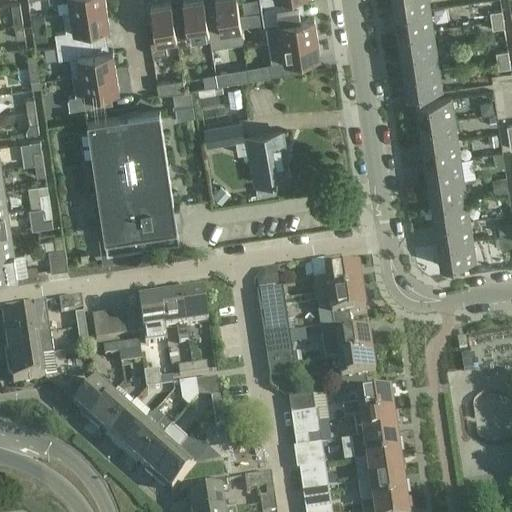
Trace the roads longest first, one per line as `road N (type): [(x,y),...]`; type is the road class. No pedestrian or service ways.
road 1 (residential): [(290,511),(277,425),(259,391),(239,262)]
road 2 (residential): [(385,242),(351,0)]
road 3 (residential): [(239,262),(0,295)]
road 4 (residential): [(511,293),(411,300),(392,276),(385,242)]
road 5 (residential): [(385,242),(239,262)]
road 6 (tertiary): [(106,511),(81,473),(40,441),(0,426)]
